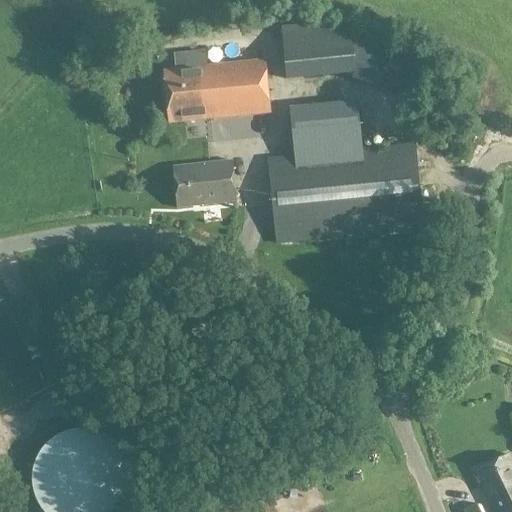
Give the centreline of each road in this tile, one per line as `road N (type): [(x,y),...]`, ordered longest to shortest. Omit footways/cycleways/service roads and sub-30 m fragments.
road 1 (unclassified): [(438,511),(403,429),(356,353),(266,265),(165,221),(124,217),(0,241)]
road 2 (unknown): [(387,403),(447,329),(480,190),(493,167),(511,159)]
